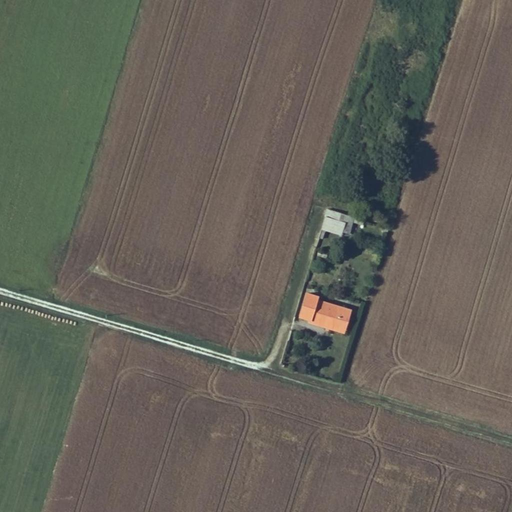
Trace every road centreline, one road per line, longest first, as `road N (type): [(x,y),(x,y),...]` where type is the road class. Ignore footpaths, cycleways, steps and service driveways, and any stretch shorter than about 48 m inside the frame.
road 1 (unclassified): [(284,317),(270,359),(255,364),(0,289)]
road 2 (track): [(255,364),(511,439)]
